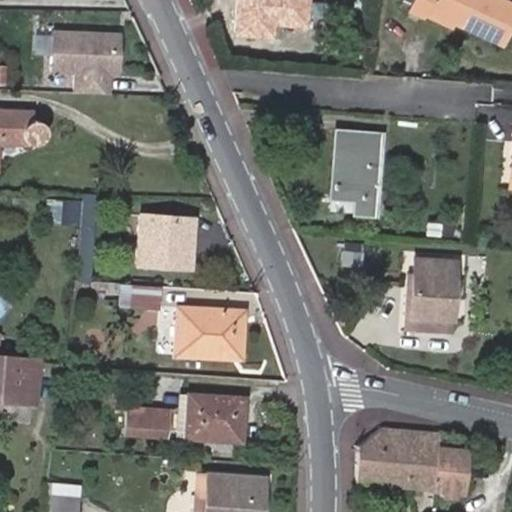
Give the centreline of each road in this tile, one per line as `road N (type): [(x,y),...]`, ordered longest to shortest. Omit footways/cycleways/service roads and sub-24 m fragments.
road 1 (unclassified): [(321,384),(296,309),(159,0)]
road 2 (unknown): [(192,74),(507,66)]
road 3 (residential): [(321,384),(511,419)]
road 4 (unclassified): [(329,511),(321,384)]
